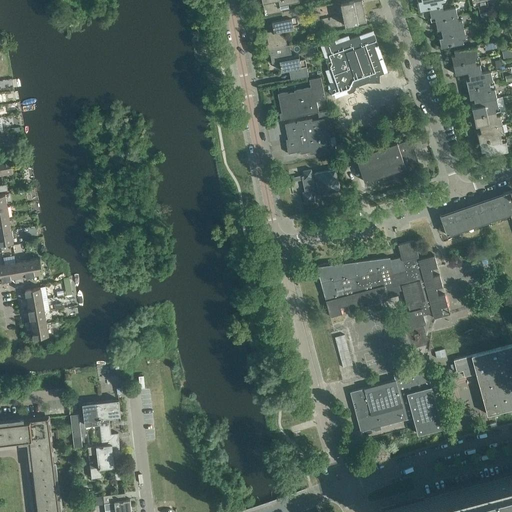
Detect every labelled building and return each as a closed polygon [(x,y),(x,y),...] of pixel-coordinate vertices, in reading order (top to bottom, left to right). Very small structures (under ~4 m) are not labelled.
[(262,0),(264,8),(267,8),(268,13),(282,10),(281,3),(296,0),(262,0)] [(367,21),(366,16),(362,0),(355,0),(341,3),(345,26),(367,21)] [(421,10),(430,9),(430,8),(443,5),(442,1),(445,1),(445,0),(421,0),(422,0),(418,1),(421,10)] [(435,17),(436,21),(458,16),(456,7),(443,9),(443,5),(430,8),(430,9),(431,17),(435,17)] [(266,49),(269,48),(287,45),(285,32),(294,30),(293,24),(305,22),(302,7),(281,11),(283,19),(272,21),(274,30),(266,32),(268,43),(266,47),(266,49)] [(311,14),(314,27),(321,26),(318,13),(311,14)] [(441,29),(442,33),(464,28),(462,19),(458,20),(458,16),(436,21),(438,30),(441,29)] [(464,28),(442,33),(443,37),(439,38),(442,47),(463,43),(462,38),(466,37),(464,28)] [(326,70),(335,98),(353,92),(352,91),(354,91),(356,89),(356,87),(368,82),(380,82),(380,75),(388,72),(373,31),(350,39),(349,36),(321,45),(329,69),(326,70)] [(290,44),(287,45),(269,48),(269,49),(267,50),(267,52),(270,54),(272,63),(280,62),(282,71),(289,70),(291,80),(309,76),(305,59),(300,60),(299,55),(292,56),(290,44)] [(452,56),(454,65),(476,61),(475,57),(478,56),(476,46),(454,51),(455,55),(452,56)] [(469,76),(482,73),(480,64),(477,65),(476,61),(454,65),(456,74),(468,72),(469,76)] [(467,80),(468,90),(490,85),(489,81),(493,80),(491,71),(482,73),(469,76),(470,80),(467,80)] [(281,119),(283,119),(319,112),(317,101),(325,99),(321,77),(309,79),(311,87),(294,90),(295,91),(288,93),(287,91),(278,93),(282,112),(279,113),(281,119)] [(474,98),(475,102),(497,98),(495,88),(491,89),(490,85),(468,90),(470,99),(474,98)] [(472,107),(474,116),(496,111),(495,108),(499,107),(497,98),(475,102),(476,106),(472,107)] [(480,124),(481,129),(502,124),(500,115),(497,115),(496,111),(474,116),(476,125),(480,124)] [(286,143),(288,153),(300,151),(301,153),(310,151),(311,154),(318,152),(318,155),(326,153),(326,151),(333,149),(329,132),(327,132),(324,118),(312,121),(312,118),(285,124),(289,142),(286,143)] [(478,133),(480,142),(502,138),(501,134),(504,133),(502,124),(481,129),(481,132),(478,133)] [(339,132),(342,147),(366,141),(362,127),(339,132)] [(502,138),(480,142),(482,152),(485,151),(486,155),(508,151),(506,141),(502,142),(502,138)] [(397,142),(357,156),(356,157),(365,181),(382,175),(384,182),(421,169),(411,139),(398,144),(397,142)] [(11,157),(0,158),(0,166),(1,174),(13,172),(12,166),(11,157)] [(230,158),(231,167),(239,165),(238,157),(230,158)] [(290,178),(290,182),(303,180),(305,192),(302,192),(304,203),(315,201),(314,195),(340,190),(336,169),(312,173),(312,169),(303,171),(304,175),(290,178)] [(511,190),(510,191),(503,193),(504,196),(442,218),(441,214),(440,214),(447,235),(450,234),(450,235),(511,214),(511,218),(511,190)] [(0,219),(10,218),(8,206),(0,207),(0,219)] [(0,231),(12,230),(10,218),(0,219),(0,231)] [(12,230),(0,231),(0,244),(14,242),(12,230)] [(329,262),(317,266),(330,316),(342,313),(341,307),(348,305),(350,311),(362,308),(360,302),(367,300),(369,306),(381,303),(379,296),(387,295),(387,298),(400,295),(399,291),(404,290),(410,311),(402,313),(406,329),(426,324),(424,315),(433,313),(434,318),(444,315),(442,308),(448,306),(445,294),(438,296),(436,288),(443,287),(440,275),(433,276),(431,269),(438,267),(435,255),(419,259),(418,256),(419,256),(414,240),(398,244),(390,260),(366,262),(365,260),(353,263),(353,261),(341,264),(341,262),(329,265),(329,262)] [(40,258),(28,260),(31,275),(38,273),(39,279),(43,278),(42,272),(43,272),(40,258)] [(28,260),(16,262),(20,282),(24,282),(23,276),(31,275),(28,260)] [(16,262),(4,264),(7,279),(15,277),(16,283),(20,282),(16,262)] [(22,303),(43,299),(47,298),(45,287),(41,287),(26,290),(27,298),(22,299),(22,303)] [(29,306),(30,314),(45,311),(43,299),(22,303),(23,307),(29,306)] [(26,323),(26,326),(47,323),(47,322),(52,321),(50,310),(45,311),(30,314),(31,321),(26,323)] [(47,323),(26,326),(27,330),(33,329),(34,337),(34,338),(49,335),(47,323)] [(346,333),(336,335),(344,366),(354,364),(346,333)] [(476,373),(488,414),(511,407),(511,344),(454,360),(457,372),(463,370),(465,376),(476,373)] [(119,364),(111,365),(112,375),(120,374),(119,364)] [(402,371),(403,377),(414,417),(418,433),(418,434),(443,427),(442,427),(426,365),(402,371)] [(370,429),(414,417),(403,377),(350,391),(357,419),(361,431),(370,429)] [(119,400),(97,402),(97,408),(84,410),(88,446),(120,442),(119,433),(111,434),(109,417),(121,416),(119,400)] [(80,412),(71,413),(76,446),(85,444),(80,412)] [(0,443),(18,442),(18,437),(23,436),(29,436),(38,511),(59,511),(48,417),(27,420),(28,421),(27,421),(16,422),(16,421),(0,423),(0,443)] [(115,466),(116,480),(124,479),(121,457),(114,457),(113,453),(121,452),(120,442),(88,446),(89,454),(97,454),(98,460),(90,461),(92,478),(102,477),(101,467),(115,466)] [(389,511),(467,511),(511,500),(511,477),(423,502),(422,500),(416,502),(416,500),(405,501),(406,506),(390,511),(390,510),(389,511)] [(132,511),(130,499),(122,500),(121,494),(104,496),(104,503),(115,501),(115,511),(132,511)]
